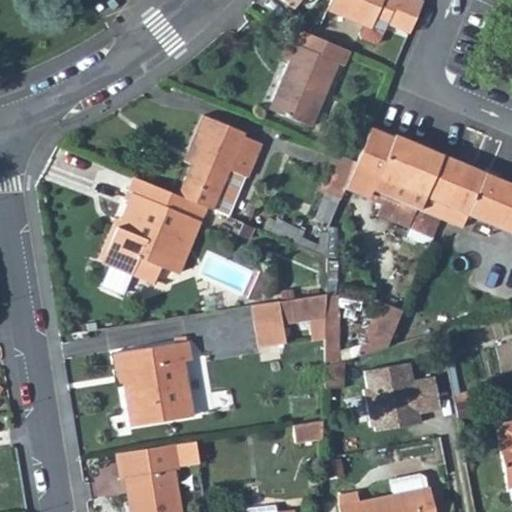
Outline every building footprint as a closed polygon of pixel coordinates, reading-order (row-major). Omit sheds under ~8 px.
[(330,0),(326,10),(370,28),(371,25),(384,30),(386,25),(405,34),(422,1),(419,0),(330,0)] [(296,44),(305,48),(311,34),(301,31),(296,44)] [(296,44),(288,41),(281,58),(289,61),(268,109),(310,126),(336,64),(342,66),(349,50),(311,34),(305,48),(296,44)] [(176,196),(203,208),(209,210),(224,216),(236,185),(239,186),(242,179),(245,179),(259,144),(242,137),(243,133),(202,116),(186,153),(193,156),(190,163),(176,196)] [(343,190),(367,200),(370,191),(383,196),(413,209),(405,228),(431,239),(440,219),(464,164),(394,135),(392,137),(370,127),(355,162),(344,188),(343,190)] [(183,160),(190,163),(193,156),(186,153),(183,160)] [(324,179),(344,188),(355,162),(335,154),(324,179)] [(440,219),(461,228),(466,215),(511,232),(511,184),(464,164),(440,219)] [(116,227),(101,262),(110,266),(101,286),(120,294),(128,273),(151,283),(158,267),(175,275),(203,208),(176,196),(133,178),(124,199),(128,201),(121,221),(118,227),(116,227)] [(375,214),(405,228),(413,209),(383,196),(375,214)] [(283,342),(280,325),(325,319),(326,295),(252,306),(258,346),(283,342)] [(355,358),(385,348),(401,310),(379,301),(355,358)] [(117,375),(121,374),(123,384),(130,427),(191,417),(183,362),(189,360),(186,342),(114,354),(117,375)] [(323,388),(342,386),(343,361),(324,367),(323,388)] [(409,362),(363,371),(367,390),(363,390),(370,426),(375,425),(376,430),(412,424),(411,415),(441,410),(435,376),(412,380),(409,362)] [(455,396),(458,414),(472,412),(468,393),(455,396)] [(293,425),(295,443),(322,439),(323,421),(293,425)] [(511,421),(494,425),(505,488),(511,487),(511,421)] [(176,444),(179,467),(198,464),(195,441),(176,444)] [(115,454),(118,479),(124,478),(149,475),(145,449),(115,454)] [(124,478),(129,511),(179,511),(173,471),(149,475),(124,478)] [(392,495),(427,488),(426,483),(419,476),(389,481),(392,495)] [(392,495),(358,502),(356,493),(337,497),(339,504),(338,506),(339,511),(432,511),(427,488),(392,495)]
